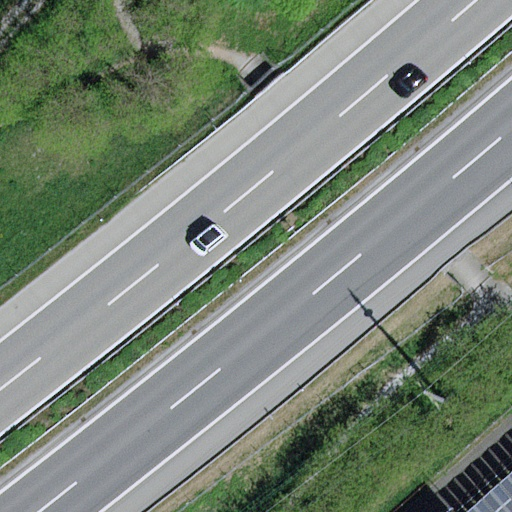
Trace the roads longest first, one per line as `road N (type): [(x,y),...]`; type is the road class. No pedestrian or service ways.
road 1 (motorway): [(30,511),(285,317),(511,125)]
road 2 (motorway): [(478,0),(0,388)]
